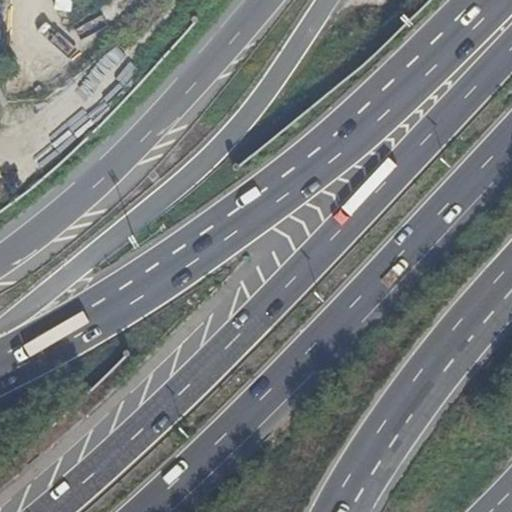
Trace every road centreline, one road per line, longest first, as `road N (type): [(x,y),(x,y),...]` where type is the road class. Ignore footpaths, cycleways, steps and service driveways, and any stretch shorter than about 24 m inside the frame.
road 1 (motorway): [(511,41),(253,320),(50,511)]
road 2 (motorway): [(501,0),(432,71),(205,249),(0,372)]
road 3 (motorway): [(138,511),(511,130)]
road 4 (motorway): [(259,0),(132,150),(0,261)]
road 5 (motorway): [(332,511),(370,448),(511,272)]
